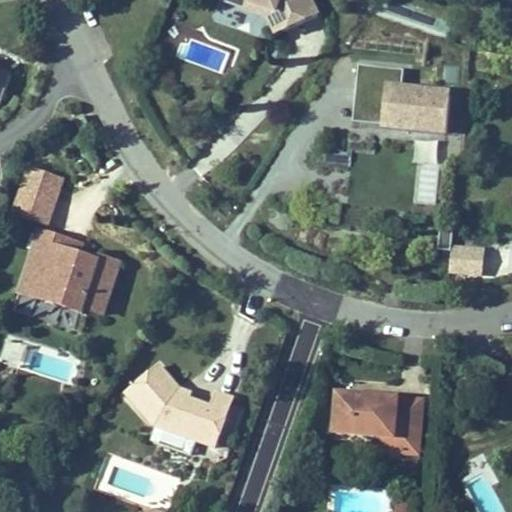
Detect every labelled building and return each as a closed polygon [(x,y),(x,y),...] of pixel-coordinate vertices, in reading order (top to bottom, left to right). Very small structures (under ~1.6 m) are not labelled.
[(247,0),(221,0),(251,10),(247,0)] [(320,14),(313,0),(247,0),(251,10),(271,17),(273,11),(277,13),(286,30),(320,14)] [(279,34),(286,30),(277,13),(273,11),(271,17),(279,34)] [(406,68),(360,64),(354,121),(449,131),(453,87),(404,83),(406,68)] [(75,120),(83,137),(93,132),(85,116),(75,120)] [(27,165),(11,214),(50,227),(66,178),(27,165)] [(45,287),(49,291),(46,299),(82,310),(84,306),(103,312),(120,261),(99,254),(98,259),(80,253),(70,250),(73,239),(39,229),(23,280),(45,287)] [(84,243),(73,239),(70,250),(80,253),(84,243)] [(452,245),(450,275),(484,277),(486,247),(452,245)] [(45,287),(23,280),(20,290),(46,299),(49,291),(45,287)] [(161,364),(128,391),(155,424),(200,441),(206,426),(221,431),(233,397),(217,391),(212,405),(194,399),(178,393),(180,387),(170,375),(161,364)] [(180,387),(178,393),(194,399),(196,393),(180,387)] [(400,452),(419,454),(424,399),(366,393),(338,391),(334,431),(381,435),(401,437),(400,452)] [(215,446),(221,431),(206,426),(200,441),(215,446)] [(380,450),(400,452),(401,437),(381,435),(380,450)] [(415,511),(418,490),(400,489),(397,511),(415,511)]
